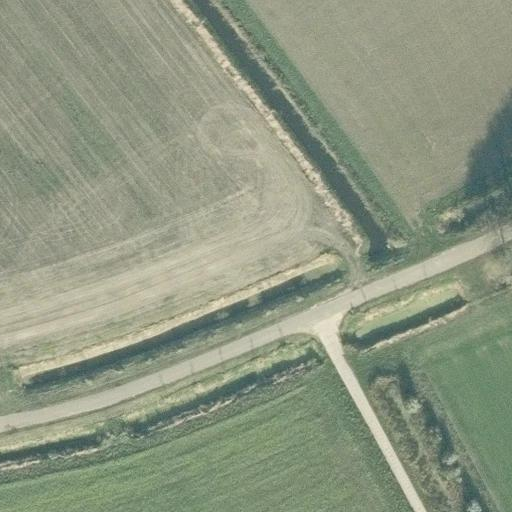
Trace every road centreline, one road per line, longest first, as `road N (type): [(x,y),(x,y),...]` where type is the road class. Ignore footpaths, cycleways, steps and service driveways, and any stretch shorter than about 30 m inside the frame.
road 1 (unclassified): [(0,431),(160,384),(336,318),(511,235)]
road 2 (unknown): [(336,318),(435,511)]
